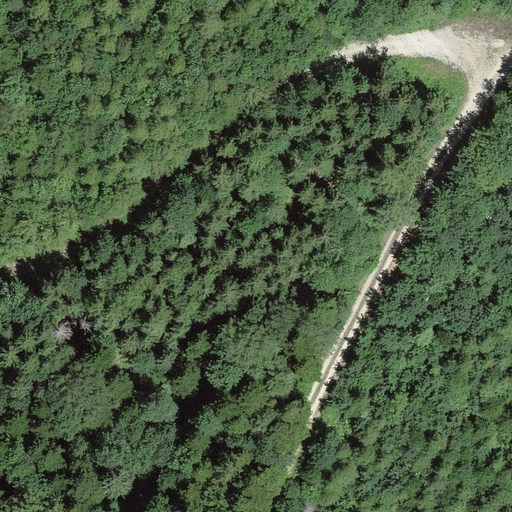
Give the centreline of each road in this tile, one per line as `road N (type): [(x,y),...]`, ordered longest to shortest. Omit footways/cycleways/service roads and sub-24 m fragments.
road 1 (track): [(498,72),(420,46),(337,60),(234,125),(65,259),(0,273)]
road 2 (track): [(498,72),(421,191),(258,511)]
